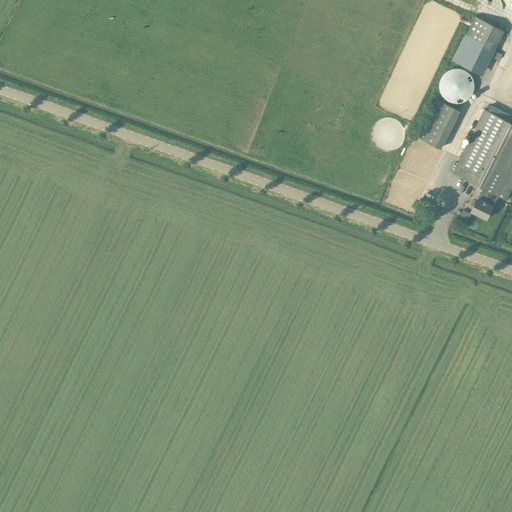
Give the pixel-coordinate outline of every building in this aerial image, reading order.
[(475,16),(465,36),(495,51),(505,31),(475,16)] [(464,36),(452,60),(483,76),(495,51),(465,36),(464,36)] [(448,84),(448,85),(447,86),(447,87),(446,89),(446,90),(446,92),(446,93),(447,94),(447,95),(447,96),(448,98),(449,99),(450,100),(451,101),(452,102),(453,102),(455,103),(456,103),(457,104),(459,104),(460,104),(461,104),(463,103),(464,103),(465,102),(467,102),(468,101),(469,100),(470,98),(471,97),(471,96),(472,95),(472,94),(472,92),(472,90),(472,89),(472,88),(472,87),(471,85),(470,84),(470,83),(469,82),(468,81),(467,80),(466,80),(465,79),(464,78),(463,78),(462,78),(461,78),(459,78),(457,78),(456,78),(455,78),(454,79),(453,80),(452,80),(451,81),(450,82),(449,83),(448,83),(448,84)] [(418,137),(442,148),(459,109),(435,98),(418,137)] [(507,200),(511,190),(511,121),(485,108),(462,155),(463,155),(480,164),(472,181),(484,187),(479,198),(486,202),(494,206),(499,195),(507,200)] [(472,181),(480,164),(463,155),(466,156),(462,164),(459,162),(454,172),(472,181)] [(427,207),(431,199),(424,195),(420,203),(427,207)] [(486,202),(479,198),(478,198),(472,211),(479,215),(486,202)] [(486,202),(479,215),(487,219),(494,206),(486,202)]
